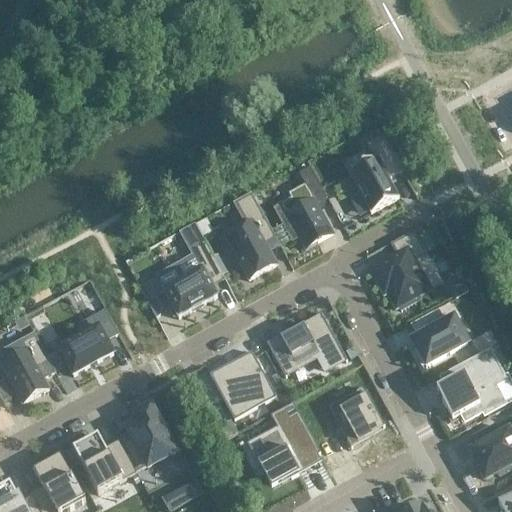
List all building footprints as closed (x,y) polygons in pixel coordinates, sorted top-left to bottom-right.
[(375,161),(348,176),(370,216),(398,201),(388,182),(402,174),(383,139),(367,147),(375,161)] [(290,201),(280,207),(288,222),(285,224),(294,242),(298,240),(305,252),(333,237),(316,206),(326,200),(310,170),(299,176),(305,187),(288,197),(290,201)] [(245,228),(224,239),(248,283),(276,268),(265,247),(275,241),(250,196),(233,205),(245,228)] [(396,257),(369,272),(379,289),(382,287),(396,312),(399,310),(401,314),(415,306),(413,302),(431,293),(415,265),(426,259),(413,235),(391,247),(396,257)] [(201,273),(163,294),(168,303),(165,305),(173,319),(176,318),(178,321),(192,313),(192,314),(203,308),(203,307),(217,300),(211,289),(225,282),(204,243),(189,251),(201,273)] [(461,284),(449,291),(454,301),(467,294),(461,284)] [(144,286),(139,289),(156,320),(157,319),(158,318),(159,317),(160,316),(161,315),(161,314),(161,313),(161,312),(161,311),(161,310),(161,309),(160,308),(160,306),(156,299),(152,302),(144,286)] [(435,327),(410,340),(415,348),(412,350),(420,365),(423,363),(424,365),(465,343),(452,319),(456,316),(450,305),(429,316),(435,327)] [(97,331),(58,352),(73,379),(113,357),(106,344),(117,338),(104,314),(91,321),(97,331)] [(271,351),(269,351),(285,380),(287,380),(285,377),(317,360),(325,374),(344,363),(345,365),(347,364),(321,316),(319,317),(320,319),(280,341),(282,346),(272,352),(271,351)] [(353,351),(346,355),(350,362),(357,359),(353,351)] [(490,352),(439,380),(450,400),(442,404),(452,423),(463,417),(466,422),(484,412),(485,416),(501,407),(491,388),(505,380),(490,352)] [(28,354),(1,368),(22,407),(49,392),(28,354)] [(251,355),(209,378),(234,423),(276,400),(251,355)] [(56,356),(48,360),(56,375),(64,371),(56,356)] [(361,390),(328,408),(349,447),(351,446),(350,444),(379,428),(380,430),(382,429),(361,390)] [(270,461),(260,467),(273,490),(291,480),(291,481),(299,477),(293,466),(300,462),(301,465),(317,456),(317,457),(320,456),(293,406),(270,418),(278,433),(260,443),(270,461)] [(131,441),(120,447),(136,475),(147,469),(147,470),(175,455),(150,410),(132,419),(136,426),(126,432),(131,441)] [(501,439),(495,428),(473,440),(479,452),(473,456),(477,464),(475,465),(477,468),(476,468),(477,469),(478,469),(482,478),(483,479),(485,482),(496,476),(498,479),(510,473),(509,469),(511,467),(511,443),(508,435),(501,439)] [(97,439),(73,452),(97,497),(136,476),(118,444),(117,444),(119,448),(106,455),(97,439)] [(31,495),(30,496),(38,511),(71,511),(85,505),(60,459),(33,473),(42,489),(37,492),(41,499),(35,502),(31,495)] [(192,483),(177,491),(187,508),(202,500),(192,483)] [(23,511),(9,487),(0,491),(0,511),(38,511),(36,508),(29,511),(23,511)] [(511,499),(498,507),(500,511),(511,511),(511,487),(511,489),(511,488),(511,499)]
